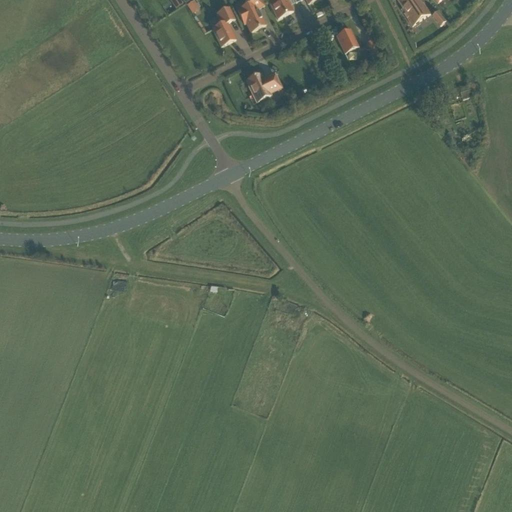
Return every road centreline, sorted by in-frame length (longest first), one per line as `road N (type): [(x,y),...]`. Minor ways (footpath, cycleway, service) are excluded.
road 1 (unclassified): [(511,431),(386,354),(344,318),(252,219),(229,176)]
road 2 (secondary): [(229,176),(446,70),(511,1)]
road 3 (secondary): [(0,241),(79,238),(229,176)]
road 4 (residential): [(178,92),(372,0)]
